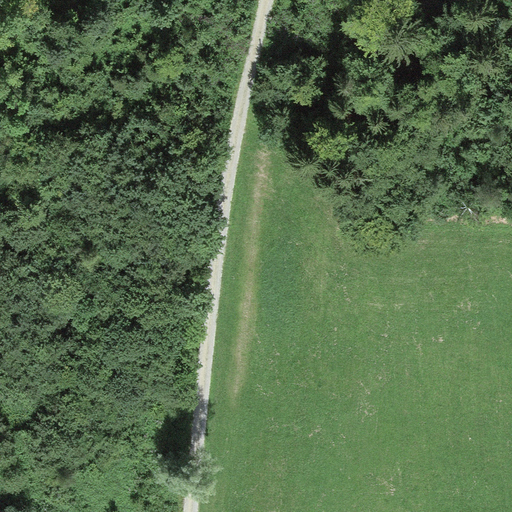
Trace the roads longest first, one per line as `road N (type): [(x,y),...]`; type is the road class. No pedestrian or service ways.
road 1 (track): [(257,0),(224,164),(184,511)]
road 2 (track): [(48,511),(0,400)]
